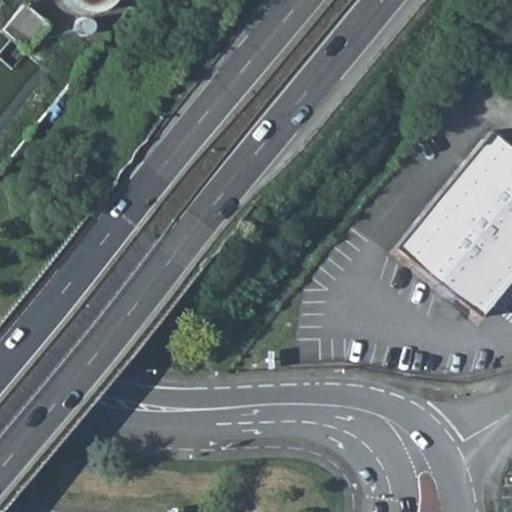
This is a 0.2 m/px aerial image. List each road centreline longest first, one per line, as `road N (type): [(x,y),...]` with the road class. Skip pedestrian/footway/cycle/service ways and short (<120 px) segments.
road 1 (trunk): [(0,459),(382,0)]
road 2 (trunk): [(301,0),(0,358)]
road 3 (secondary): [(277,406),(126,406),(42,386),(0,358)]
road 4 (secondary): [(441,450),(388,412),(277,406)]
road 5 (secondary): [(330,424),(371,426),(392,452),(441,450)]
